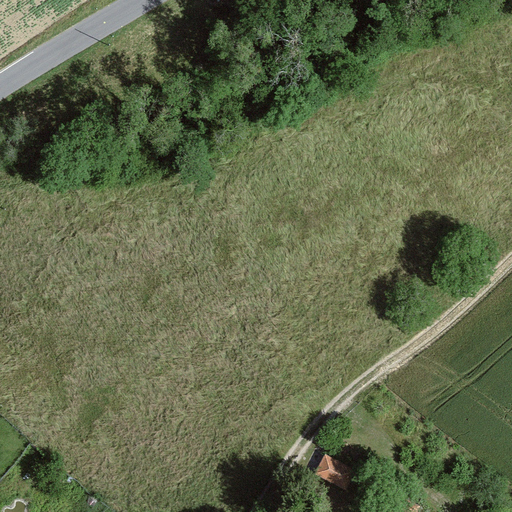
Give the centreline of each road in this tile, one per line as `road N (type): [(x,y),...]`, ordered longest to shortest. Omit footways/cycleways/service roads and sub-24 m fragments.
road 1 (track): [(260,511),(377,370),(511,262)]
road 2 (tertiary): [(0,87),(142,0)]
